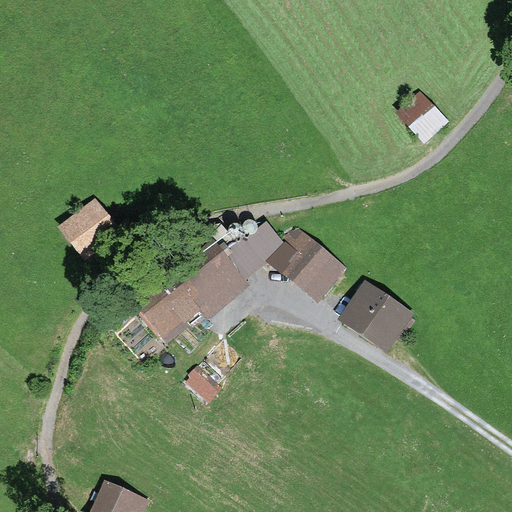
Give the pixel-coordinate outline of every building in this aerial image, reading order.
[(428,95),(398,120),(423,150),(453,125),(428,95)] [(91,208),(58,233),(83,266),(116,242),(91,208)] [(295,228),(269,256),(317,302),(344,274),(295,228)] [(209,233),(129,295),(160,334),(239,272),(209,233)] [(367,290),(345,322),(385,349),(407,317),(367,290)] [(185,378),(209,402),(228,382),(205,359),(185,378)] [(106,483),(89,511),(135,511),(140,503),(106,483)]
